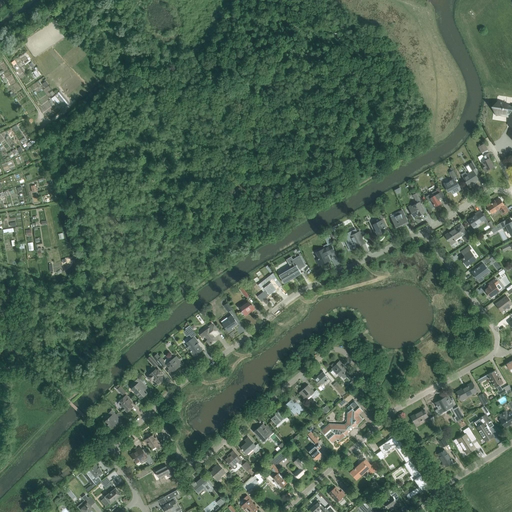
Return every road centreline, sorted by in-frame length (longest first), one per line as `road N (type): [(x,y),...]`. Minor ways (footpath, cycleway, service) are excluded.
road 1 (residential): [(389,413),(333,349),(199,462),(177,454),(149,412)]
road 2 (residential): [(149,412),(291,297),(423,231)]
road 3 (residential): [(284,511),(389,413)]
road 4 (residential): [(495,350),(493,326),(423,231)]
road 5 (residential): [(389,413),(495,350)]
